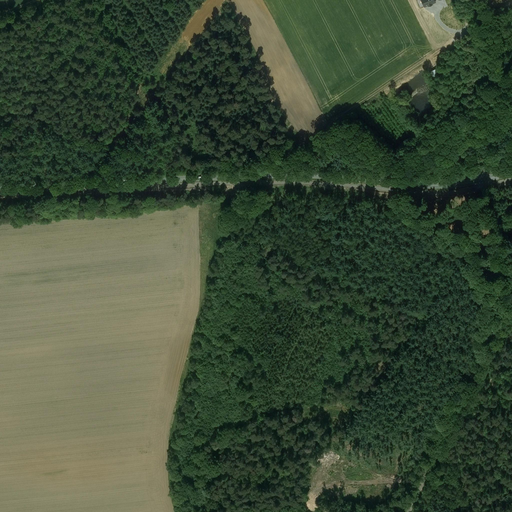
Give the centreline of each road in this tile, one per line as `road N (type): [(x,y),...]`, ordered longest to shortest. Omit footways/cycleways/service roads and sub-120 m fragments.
road 1 (tertiary): [(0,186),(248,175),(434,185),(482,180)]
road 2 (track): [(485,195),(462,251),(322,459),(297,511)]
road 3 (track): [(176,511),(172,457),(211,271),(226,204),(248,175)]
road 4 (unclassified): [(511,292),(408,511)]
road 5 (unclassified): [(465,0),(482,180)]
